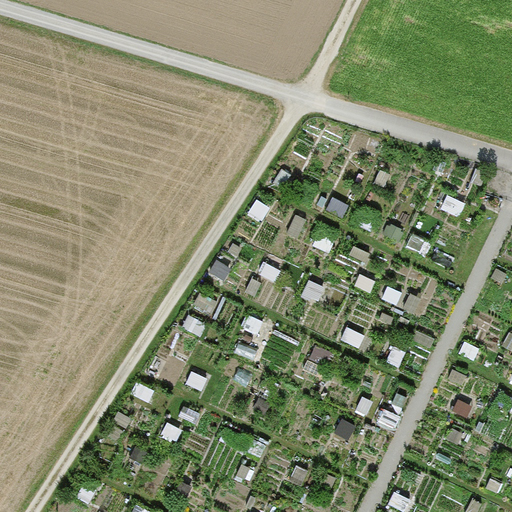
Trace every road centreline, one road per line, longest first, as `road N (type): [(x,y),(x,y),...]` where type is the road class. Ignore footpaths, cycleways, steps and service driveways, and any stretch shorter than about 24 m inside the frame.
road 1 (track): [(33,511),(306,96),(511,157)]
road 2 (track): [(0,5),(306,96),(355,0)]
